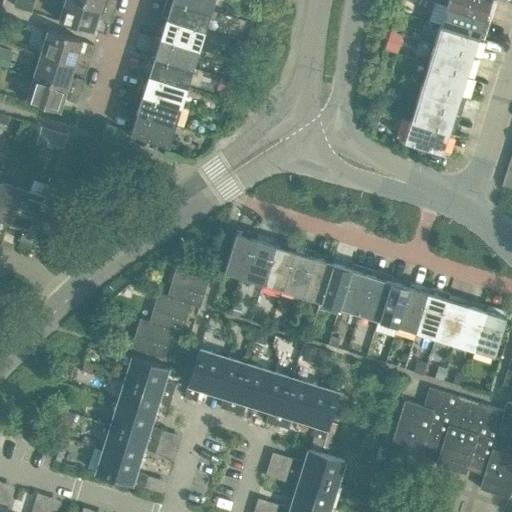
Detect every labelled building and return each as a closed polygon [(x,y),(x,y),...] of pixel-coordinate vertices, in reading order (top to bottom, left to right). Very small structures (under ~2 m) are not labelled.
[(109,23),(113,11),(76,0),(64,0),(59,19),(58,19),(58,20),(93,31),(93,30),(97,17),(102,19),(101,20),(109,23)] [(76,0),(113,11),(116,0),(76,0)] [(204,29),(211,9),(179,0),(171,0),(166,17),(204,29)] [(179,0),(211,9),(213,0),(179,0)] [(484,17),(489,0),(447,0),(446,5),(484,17)] [(478,37),(484,17),(446,5),(439,25),(478,37)] [(198,49),(204,29),(166,17),(160,36),(198,49)] [(472,56),(478,37),(439,25),(433,44),(472,56)] [(94,45),(82,41),(82,40),(47,30),(47,31),(40,54),(74,64),(78,51),(83,52),(83,54),(90,57),(94,45)] [(192,68),(198,49),(160,36),(154,56),(192,68)] [(466,75),(472,56),(433,44),(427,63),(466,75)] [(70,78),(74,64),(40,54),(33,76),(79,91),(83,80),(75,77),(75,79),(70,78)] [(186,87),(192,68),(154,56),(148,74),(186,87)] [(460,94),(466,75),(427,63),(422,82),(460,94)] [(186,87),(148,74),(143,73),(137,92),(142,94),(180,106),(186,87)] [(76,103),(79,91),(33,76),(26,99),(25,99),(25,100),(59,111),(60,110),(64,97),(69,98),(68,100),(76,103)] [(454,113),(460,94),(422,82),(416,101),(454,113)] [(175,125),(180,106),(142,94),(136,113),(175,125)] [(448,132),(454,113),(416,101),(410,120),(448,132)] [(168,145),(175,125),(136,113),(130,133),(168,145)] [(442,152),(448,132),(410,120),(403,140),(442,152)] [(511,188),(511,175),(505,174),(501,185),(511,188)] [(22,208),(27,191),(0,182),(0,219),(8,222),(14,205),(22,208)] [(36,231),(47,196),(45,196),(27,191),(22,208),(14,205),(8,222),(26,228),(24,233),(22,232),(19,239),(31,243),(35,231),(36,231)] [(243,277),(255,238),(235,232),(223,270),(243,277)] [(262,283),(274,244),(255,238),(243,277),(262,283)] [(281,289),(294,250),(274,244),(262,283),(281,289)] [(300,295),(313,256),(294,250),(281,289),(300,295)] [(320,300),(332,262),(313,256),(300,295),(320,300)] [(339,306),(351,268),(332,262),(320,300),(339,306)] [(199,306),(209,277),(176,266),(170,283),(173,284),(169,295),(169,296),(190,303),(199,306)] [(358,313),(370,274),(351,268),(339,306),(358,313)] [(378,319),(390,280),(370,274),(358,313),(378,319)] [(397,325),(409,286),(390,280),(378,319),(397,325)] [(416,330),(428,292),(409,286),(397,325),(416,330)] [(181,332),(190,303),(169,296),(169,295),(158,292),(152,309),(155,309),(151,321),(151,322),(172,328),(172,329),(181,332)] [(435,336),(447,298),(428,292),(416,330),(435,336)] [(454,342),(466,304),(447,298),(435,336),(454,342)] [(473,348),(485,310),(466,304),(454,342),(473,348)] [(493,355),(505,316),(485,310),(473,348),(493,355)] [(163,358),(172,329),(172,328),(151,322),(151,321),(139,318),(134,334),(137,335),(133,347),(130,346),(130,348),(163,358)] [(222,375),(227,358),(200,350),(200,349),(199,349),(188,384),(184,396),(196,400),(199,392),(196,391),(197,386),(207,389),(212,372),(222,375)] [(511,386),(511,353),(503,384),(511,386)] [(162,381),(166,368),(167,367),(132,356),(132,358),(125,380),(172,395),(175,383),(168,381),(167,383),(162,381)] [(231,411),(245,364),(227,358),(222,375),(212,372),(207,389),(226,395),(224,400),(222,399),(219,407),(231,411)] [(267,389),(273,372),(245,364),(231,411),(242,414),(244,407),(242,406),(243,401),(254,404),(259,387),(267,389)] [(276,425),(291,378),(273,372),(267,389),(259,387),(254,404),(272,409),(270,415),(267,414),(265,421),(276,425)] [(313,404),(319,387),(291,378),(276,425),(288,429),(290,421),(288,420),(289,415),(299,418),(305,401),(313,404)] [(168,406),(172,395),(125,380),(118,403),(152,414),(156,400),(161,402),(161,404),(168,406)] [(327,427),(338,392),(337,392),(336,392),(319,387),(313,404),(305,401),(299,418),(318,424),(316,429),(309,449),(319,452),(326,427),(327,427)] [(511,454),(511,451),(511,402),(506,401),(500,420),(483,414),(486,405),(428,387),(428,389),(430,389),(437,391),(432,409),(404,400),(392,440),(393,440),(393,439),(421,448),(420,449),(421,449),(423,444),(440,449),(435,464),(436,464),(437,463),(464,471),(464,473),(465,473),(467,467),(484,473),(479,488),(480,488),(480,487),(508,495),(508,497),(509,497),(511,485),(511,454)] [(148,427),(152,414),(118,403),(111,426),(157,441),(161,429),(154,427),(153,429),(148,427)] [(138,460),(142,446),(147,448),(146,450),(154,452),(157,441),(111,426),(104,449),(138,460)] [(134,473),(138,460),(104,449),(97,472),(96,472),(96,473),(130,483),(131,483),(143,487),(147,475),(139,472),(139,475),(134,473)] [(336,484),(343,461),(343,460),(319,452),(309,449),(308,451),(309,451),(304,464),(299,462),(300,460),(292,458),(289,469),(336,484)] [(328,507),(336,484),(289,469),(285,481),(293,483),(293,481),(298,483),(294,496),(328,507)] [(326,511),(328,507),(294,496),(290,509),(285,508),(286,506),(278,504),(275,511),(326,511)]
